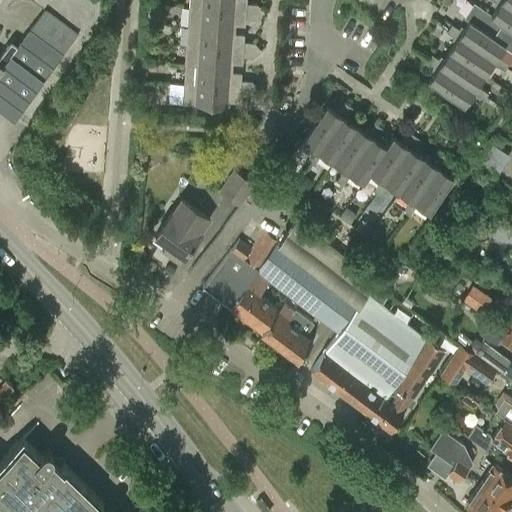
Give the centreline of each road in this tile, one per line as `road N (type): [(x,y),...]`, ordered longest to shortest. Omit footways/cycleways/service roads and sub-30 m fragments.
road 1 (residential): [(433,511),(108,263),(49,225),(0,209)]
road 2 (primary): [(222,511),(147,405),(0,241)]
road 3 (residential): [(282,134),(305,0)]
